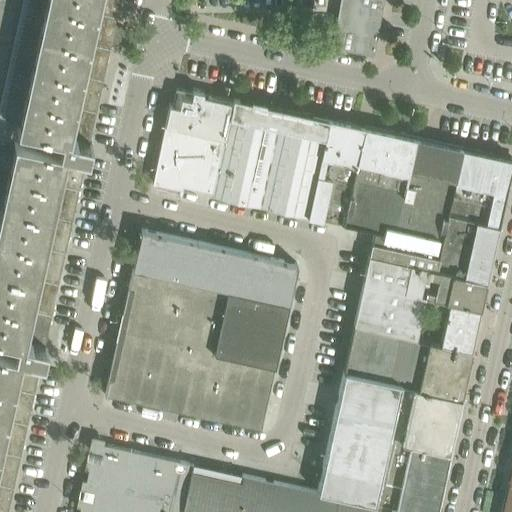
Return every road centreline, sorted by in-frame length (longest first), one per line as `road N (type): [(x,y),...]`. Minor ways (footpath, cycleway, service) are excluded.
road 1 (residential): [(47,511),(154,37),(408,87)]
road 2 (unclassified): [(464,511),(511,295)]
